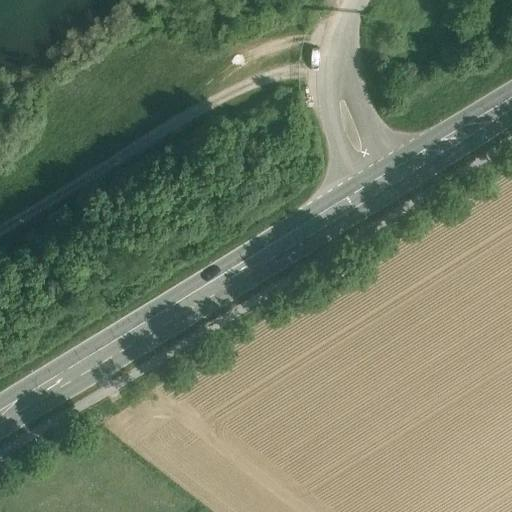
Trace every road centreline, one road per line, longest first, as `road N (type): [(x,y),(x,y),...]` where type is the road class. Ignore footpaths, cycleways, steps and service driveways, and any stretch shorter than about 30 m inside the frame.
road 1 (tertiary): [(0,417),(511,101)]
road 2 (track): [(340,79),(299,71),(262,77),(0,231)]
